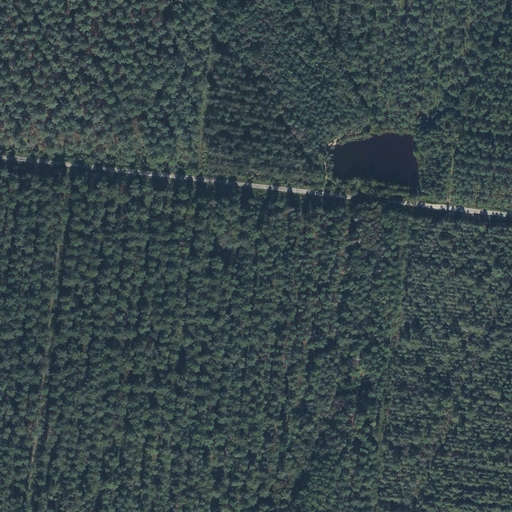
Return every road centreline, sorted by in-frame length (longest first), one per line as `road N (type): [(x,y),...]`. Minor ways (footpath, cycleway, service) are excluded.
road 1 (track): [(0,156),(270,187)]
road 2 (track): [(329,194),(511,215)]
